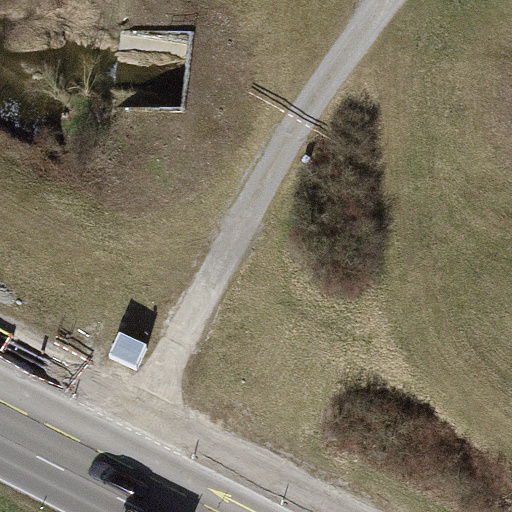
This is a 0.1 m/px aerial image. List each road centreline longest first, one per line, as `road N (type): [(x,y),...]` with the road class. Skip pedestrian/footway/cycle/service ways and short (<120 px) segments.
road 1 (track): [(109,473),(281,152),(386,0)]
road 2 (secondary): [(0,417),(183,511)]
